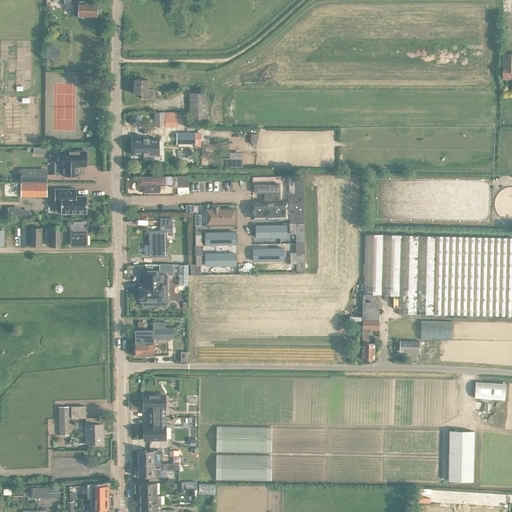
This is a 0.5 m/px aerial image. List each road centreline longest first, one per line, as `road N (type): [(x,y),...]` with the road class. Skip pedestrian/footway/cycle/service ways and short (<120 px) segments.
road 1 (unclassified): [(120,367),(511,374)]
road 2 (residential): [(116,200),(117,0)]
road 3 (residential): [(116,200),(242,196),(245,261)]
road 4 (residential): [(120,367),(116,200)]
road 5 (residential): [(122,511),(120,367)]
